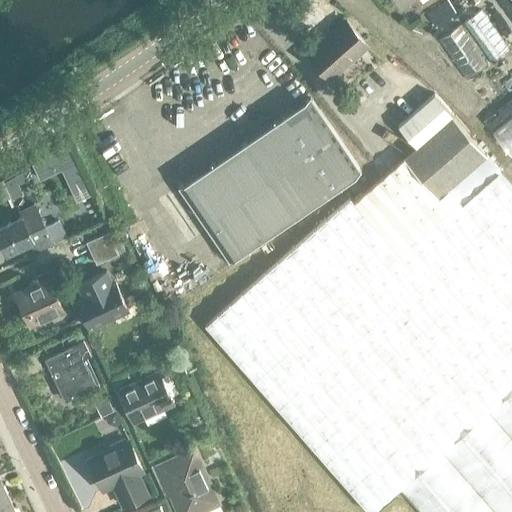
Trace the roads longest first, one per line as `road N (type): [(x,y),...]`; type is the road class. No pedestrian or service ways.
road 1 (tertiary): [(0,156),(228,0)]
road 2 (residential): [(58,511),(0,387)]
